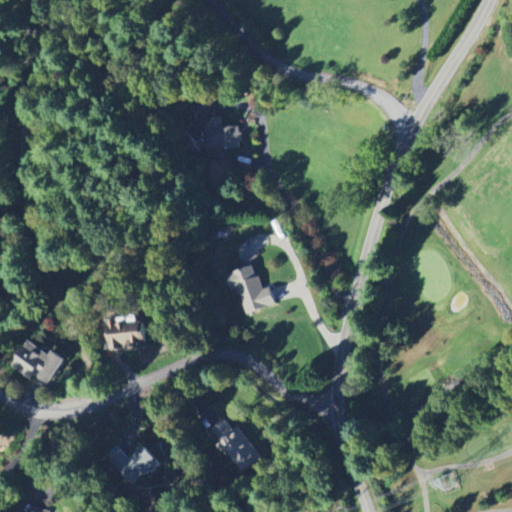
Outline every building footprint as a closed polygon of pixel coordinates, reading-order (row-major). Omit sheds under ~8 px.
[(241,128),(222,129),(222,119),(205,120),(206,150),(242,149),(241,128)] [(247,317),(278,306),(272,289),(264,292),(255,266),(231,275),(247,317)] [(144,323),(106,324),(107,351),(145,349),(144,323)] [(50,386),(68,360),(54,351),(51,355),(32,342),(15,367),(33,380),(36,376),(50,386)] [(262,460),(240,427),(233,432),(213,403),(198,413),(239,475),(262,460)] [(130,460),(117,447),(106,457),(134,487),(160,463),(145,446),(130,460)]
